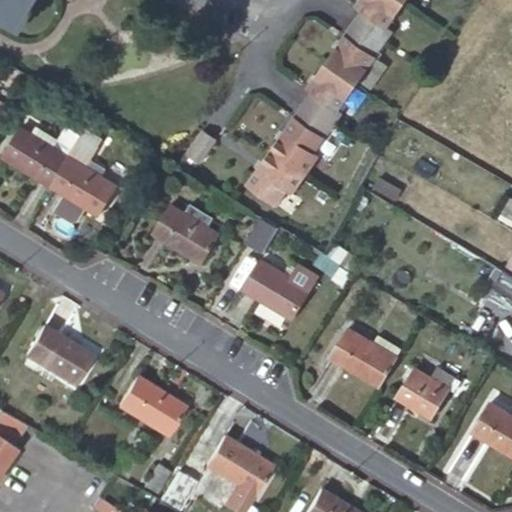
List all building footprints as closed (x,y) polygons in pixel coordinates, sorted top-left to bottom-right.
[(0,0),(0,14),(19,27),(34,0),(0,0)] [(360,0),(356,7),(362,12),(307,89),(312,93),(247,185),(276,205),(287,190),(292,193),(319,156),(313,152),(342,112),(338,109),(376,59),(374,57),(392,32),(386,29),(407,0),(360,0)] [(74,148),(87,126),(72,117),(54,147),(41,140),(45,132),(35,126),(31,134),(21,127),(3,157),(51,186),(69,156),(74,148)] [(69,156),(51,186),(99,215),(117,186),(101,176),(111,160),(95,150),(104,137),(88,127),(75,148),(74,148),(69,156)] [(187,154),(200,163),(217,140),(203,130),(187,154)] [(165,160),(151,151),(139,171),(153,180),(165,160)] [(220,232),(171,203),(153,234),(201,263),(220,232)] [(274,226),(260,217),(245,242),(259,251),(274,226)] [(290,277),(261,259),(244,289),(292,319),(312,286),(308,283),(314,273),(298,263),(290,277)] [(92,355),(43,326),(26,355),(74,385),(92,355)] [(331,357),(379,386),(397,357),(348,328),(331,357)] [(432,378),(414,367),(397,398),(432,418),(449,390),(455,394),(462,382),(438,368),(432,378)] [(184,406),(137,376),(119,405),(167,435),(184,406)] [(511,415),(491,402),(473,432),(511,455),(511,415)] [(24,424),(0,409),(0,461),(2,463),(18,438),(16,437),(24,424)] [(271,465),(224,436),(206,465),(221,474),(225,493),(231,496),(227,502),(244,511),(271,465)] [(169,471),(157,464),(144,486),(156,493),(169,471)] [(179,471),(160,502),(176,511),(190,511),(207,488),(179,471)] [(354,511),(355,511),(320,489),(306,511),(354,511)] [(122,511),(100,497),(92,509),(96,511),(122,511)]
